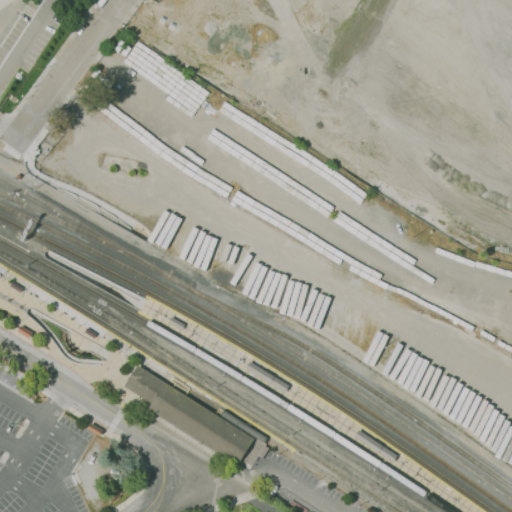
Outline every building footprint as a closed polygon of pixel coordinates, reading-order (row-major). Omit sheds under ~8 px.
[(9,286),(20,293),(22,291),(10,284),(9,286)] [(169,319),(167,322),(181,330),(182,327),(169,319)] [(16,331),(29,339),(32,334),(19,326),(16,331)] [(83,331),(94,338),(95,336),(84,329),(83,331)] [(247,364),(244,369),(284,393),(286,388),(247,364)] [(137,365),(123,386),(151,403),(147,409),(239,468),(256,441),(137,365)] [(222,410),(219,414),(264,443),(267,439),(222,410)] [(87,428),(100,436),(103,431),(90,423),(87,428)] [(355,433),(352,437),(392,462),(394,459),(355,433)]
